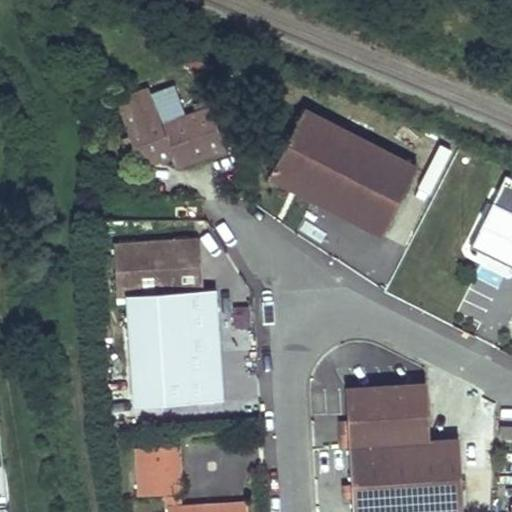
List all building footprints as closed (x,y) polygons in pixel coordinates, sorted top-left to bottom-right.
[(172,86),(150,93),(161,126),(184,117),(172,86)] [(175,168),(200,160),(225,151),(210,109),(184,117),(161,126),(150,93),(148,89),(115,101),(139,167),(171,156),(175,168)] [(303,111),(273,172),(319,195),(315,203),(382,236),(416,168),(303,111)] [(319,195),(273,172),(269,179),(315,203),(319,195)] [(511,270),(511,180),(503,176),(467,248),(511,270)] [(198,291),(197,266),(195,240),(115,245),(119,296),(128,295),(198,291)] [(197,266),(198,291),(215,290),(228,289),(195,240),(197,266)] [(198,291),(128,295),(135,408),(222,402),(215,290),(198,291)] [(344,391),(345,406),(346,422),(348,448),(350,487),(350,498),(350,511),(462,511),(458,443),(429,444),(426,395),(414,386),(344,391)] [(338,423),(339,449),(348,448),(346,422),(338,423)] [(511,438),(511,425),(499,425),(499,439),(511,438)] [(177,446),(156,447),(136,448),(138,495),(166,494),(166,511),(244,511),(244,506),(200,508),(199,511),(186,511),(186,509),(179,509),(177,446)] [(350,498),(350,487),(341,487),(342,499),(350,498)]
